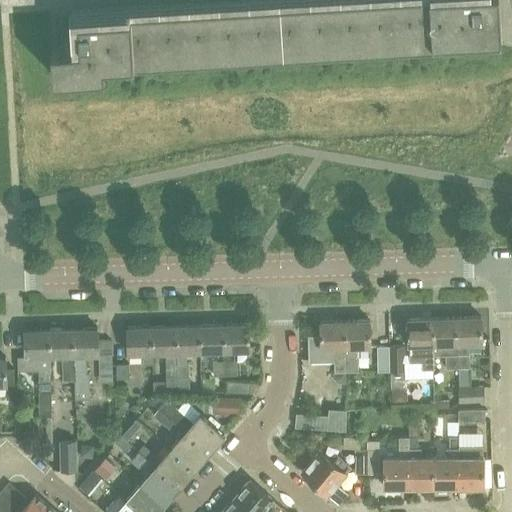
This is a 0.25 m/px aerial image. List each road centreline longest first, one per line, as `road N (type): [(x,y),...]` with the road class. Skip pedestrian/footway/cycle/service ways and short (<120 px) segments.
road 1 (residential): [(0,277),(279,269)]
road 2 (residential): [(279,269),(507,263)]
road 3 (residential): [(245,442),(279,393),(279,269)]
road 4 (residential): [(511,389),(507,263)]
